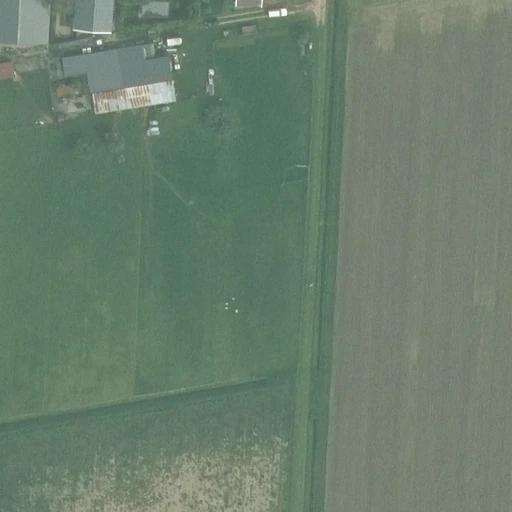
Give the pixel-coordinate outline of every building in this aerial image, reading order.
[(0,0),(0,39),(48,42),(49,0),(0,0)] [(75,0),(73,28),(111,31),(113,0),(75,0)] [(168,17),(168,1),(141,1),(141,16),(168,17)] [(118,48),(60,57),(63,75),(85,72),(88,91),(91,90),(95,113),(151,104),(175,100),(172,77),(171,77),(168,58),(155,60),(152,43),(142,44),(118,48)] [(0,78),(13,77),(11,61),(0,62),(0,78)]
